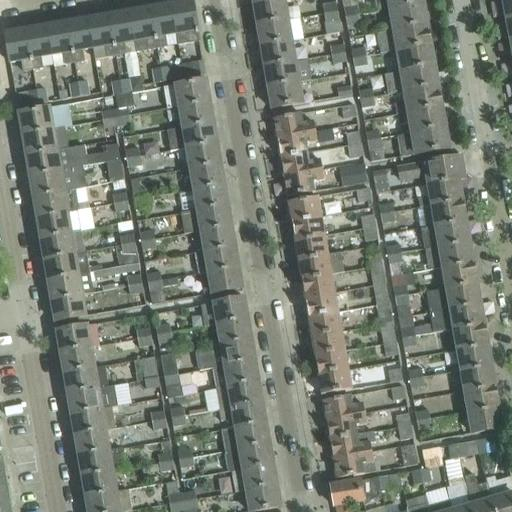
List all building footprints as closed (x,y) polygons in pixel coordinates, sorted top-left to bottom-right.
[(288,21),(285,0),(253,6),(255,14),(252,16),(254,23),(257,25),(257,27),(288,21)] [(359,16),(355,0),(341,0),(345,18),(359,16)] [(424,5),(423,0),(374,0),(377,12),(387,10),(388,11),(424,5)] [(511,20),(511,0),(503,0),(502,0),(505,21),(511,20)] [(191,1),(171,5),(176,36),(178,46),(188,44),(199,42),(192,4),(191,1)] [(337,12),(336,3),(322,5),(324,14),(337,12)] [(176,36),(171,5),(150,9),(157,49),(167,47),(165,38),(176,36)] [(427,26),(424,5),(388,11),(391,32),(427,26)] [(157,49),(150,9),(129,12),(134,44),(135,44),(136,53),(157,49)] [(134,44),(129,12),(108,16),(115,56),(126,54),(124,45),(134,44)] [(339,21),(337,12),(324,14),(325,23),(339,21)] [(115,56),(108,16),(87,20),(93,51),(94,60),(115,56)] [(360,25),(359,16),(345,18),(347,28),(360,25)] [(93,51),(87,20),(67,23),(74,63),(85,61),(83,53),(93,51)] [(292,42),(288,21),(257,27),(258,34),(256,37),(257,44),(260,46),(261,48),(292,42)] [(74,63),(67,23),(46,27),(51,58),(63,56),(65,65),(74,63)] [(427,26),(391,32),(380,34),(383,55),(395,53),(431,46),(427,26)] [(51,58),(46,27),(25,31),(32,70),(42,68),(41,60),(51,58)] [(32,70),(25,31),(4,34),(11,74),(32,70)] [(296,64),(296,62),(292,42),(261,48),(262,55),(260,58),(261,65),(264,66),(264,69),(296,64)] [(345,55),(343,45),(329,47),(331,57),(345,55)] [(435,67),(431,46),(395,53),(398,73),(435,67)] [(366,58),(364,48),(351,50),(352,60),(366,58)] [(348,76),(345,55),(331,57),(335,78),(348,76)] [(367,66),(366,58),(352,60),(354,69),(367,66)] [(204,75),(202,61),(181,65),(184,79),(204,75)] [(308,82),(305,62),(305,61),(296,62),(296,64),(264,69),(265,76),(263,78),(264,85),(267,86),(268,90),(300,84),(307,83),(307,82),(308,82)] [(172,81),(170,67),(160,69),(163,82),(172,81)] [(435,67),(398,73),(386,75),(389,96),(402,94),(438,88),(435,67)] [(163,82),(160,69),(151,70),(153,84),(163,82)] [(132,94),(129,80),(120,82),(122,95),(132,94)] [(89,96),(87,82),(77,84),(80,97),(89,96)] [(122,95),(120,82),(111,83),(113,97),(122,95)] [(209,103),(206,82),(164,89),(168,110),(177,109),(209,103)] [(80,97),(77,84),(68,85),(71,99),(80,97)] [(304,105),(300,84),(268,90),(269,98),(267,100),(268,106),(271,107),(271,111),(304,105)] [(352,96),(350,87),(337,90),(338,99),(352,96)] [(442,109),(438,88),(402,94),(406,115),(442,109)] [(48,103),(46,89),(36,91),(38,105),(48,103)] [(374,99),(372,89),(358,91),(360,101),(374,99)] [(38,105),(36,91),(16,94),(17,108),(38,105)] [(375,108),(374,99),(360,101),(361,110),(375,108)] [(213,124),(209,103),(177,109),(180,129),(213,124)] [(356,118),(354,106),(341,108),(343,120),(356,118)] [(129,116),(128,108),(114,110),(115,119),(129,116)] [(55,130),(51,109),(18,115),(22,136),(55,130)] [(445,130),(442,109),(406,115),(409,134),(409,136),(445,130)] [(115,119),(114,110),(100,112),(102,121),(115,119)] [(131,126),(129,116),(115,119),(117,128),(131,126)] [(315,133),(313,122),(303,124),(301,116),(273,121),(276,140),(315,133)] [(115,119),(102,121),(103,131),(117,128),(115,119)] [(213,124),(180,129),(166,132),(170,153),(184,150),(217,144),(213,124)] [(64,128),(55,130),(22,136),(25,157),(68,149),(64,128)] [(449,150),(445,130),(409,136),(409,134),(397,137),(401,159),(449,150)] [(381,141),(379,131),(365,133),(367,143),(381,141)] [(361,145),(359,132),(345,134),(348,147),(361,145)] [(308,154),(306,145),(309,144),(309,145),(317,143),(315,133),(276,140),(280,159),(309,154),(309,153),(308,154)] [(384,160),(381,141),(367,143),(370,163),(384,160)] [(220,165),(217,144),(184,150),(188,171),(220,165)] [(82,167),(106,163),(106,164),(120,162),(117,145),(92,149),(93,155),(86,156),(84,147),(68,149),(25,157),(29,178),(83,168),(82,167)] [(363,157),(361,145),(348,147),(350,160),(363,157)] [(140,158),(138,149),(124,151),(126,160),(140,158)] [(310,162),(309,154),(280,159),(283,179),(322,172),(320,160),(310,162)] [(141,167),(140,158),(126,160),(128,169),(141,167)] [(464,179),(461,161),(462,161),(461,159),(397,170),(399,183),(424,179),(426,187),(458,181),(459,182),(465,181),(465,179),(464,179)] [(123,181),(120,162),(106,164),(109,184),(123,181)] [(367,183),(365,171),(364,164),(339,169),(342,187),(354,185),(355,186),(367,183)] [(224,186),(220,165),(188,171),(191,192),(224,186)] [(86,188),(83,168),(29,178),(32,198),(76,191),(75,190),(86,188)] [(388,180),(386,171),(372,173),(374,182),(388,180)] [(324,181),(322,172),(283,179),(286,198),(318,193),(316,182),(324,181)] [(462,202),(459,182),(458,181),(426,187),(428,198),(418,199),(419,208),(429,207),(429,208),(462,202)] [(227,207),(224,186),(191,192),(195,211),(195,212),(227,207)] [(371,201),(369,189),(355,191),(357,204),(371,201)] [(147,199),(145,190),(132,192),(133,201),(147,199)] [(79,211),(76,191),(32,198),(36,219),(77,212),(77,211),(79,211)] [(127,203),(126,193),(112,196),(113,205),(127,203)] [(149,208),(147,199),(133,201),(135,210),(149,208)] [(322,218),(319,199),(288,204),(291,224),(322,218)] [(466,222),(462,202),(429,208),(433,228),(466,222)] [(129,212),(127,203),(113,205),(115,214),(129,212)] [(393,213),(392,204),(378,206),(380,215),(393,213)] [(231,227),(227,207),(195,212),(195,211),(180,214),(184,235),(191,234),(231,227)] [(81,233),(77,212),(36,219),(40,240),(81,233)] [(395,222),(393,213),(380,215),(381,225),(395,222)] [(376,229),(373,215),(360,218),(362,231),(376,229)] [(325,237),(322,218),(291,224),(294,243),(325,237)] [(469,243),(466,222),(433,228),(437,248),(437,249),(469,243)] [(235,248),(231,227),(191,234),(195,255),(235,248)] [(378,241),(376,229),(362,231),(364,243),(378,241)] [(154,240),(153,231),(139,233),(141,242),(154,240)] [(84,252),(81,233),(40,240),(43,261),(86,253),(86,252),(84,252)] [(401,256),(398,233),(383,236),(385,248),(386,248),(387,258),(401,256)] [(135,245),(133,235),(119,237),(121,246),(121,247),(135,245)] [(329,257),(329,255),(325,237),(294,243),(298,262),(329,257)] [(156,249),(154,240),(141,242),(142,252),(156,249)] [(473,264),(469,243),(437,249),(437,248),(425,250),(428,271),(440,269),(441,270),(473,264)] [(138,266),(135,245),(121,247),(121,246),(115,247),(119,268),(119,269),(138,266)] [(238,269),(235,248),(195,255),(199,275),(200,275),(200,276),(238,269)] [(103,272),(102,271),(101,266),(89,268),(86,253),(43,261),(47,282),(103,272)] [(344,273),(340,255),(340,253),(329,255),(329,257),(298,262),(301,281),(332,276),(344,273)] [(382,267),(380,253),(367,256),(369,269),(382,267)] [(402,275),(400,264),(403,264),(401,256),(387,258),(391,277),(402,275)] [(477,284),(473,264),(441,270),(444,290),(477,284)] [(139,272),(138,266),(119,269),(119,268),(102,271),(103,272),(47,282),(51,303),(83,297),(83,296),(93,294),(90,281),(139,272)] [(386,286),(382,267),(369,269),(373,289),(386,286)] [(242,290),(238,269),(200,276),(203,297),(242,290)] [(160,273),(146,275),(148,285),(161,282),(161,281),(160,273)] [(142,287),(140,275),(126,278),(128,289),(142,287)] [(335,295),(335,294),(332,276),(301,281),(304,301),(335,295)] [(165,303),(162,288),(178,285),(177,279),(161,281),(161,282),(148,285),(151,306),(165,303)] [(480,305),(477,284),(444,290),(426,293),(430,315),(480,305)] [(389,305),(386,286),(373,289),(376,308),(389,305)] [(145,306),(142,287),(128,289),(131,308),(145,306)] [(408,296),(406,287),(393,289),(394,299),(408,296)] [(353,311),(353,307),(349,307),(347,292),(335,294),(335,295),(304,301),(308,320),(339,314),(353,311)] [(411,317),(409,305),(410,305),(408,296),(394,299),(398,320),(412,318),(412,317),(411,317)] [(87,318),(83,297),(51,303),(54,323),(87,318)] [(248,320),(244,300),(200,307),(204,328),(215,326),(248,320)] [(393,325),(389,305),(376,308),(379,327),(393,325)] [(484,326),(480,305),(430,315),(431,325),(414,328),(412,318),(398,320),(402,341),(416,339),(433,335),(484,326)] [(342,334),(339,314),(308,320),(311,339),(342,334)] [(251,341),(248,320),(215,326),(219,347),(251,341)] [(169,325),(155,327),(157,336),(170,334),(169,325)] [(396,344),(393,325),(379,327),(383,346),(396,344)] [(488,347),(484,326),(451,332),(455,353),(488,347)] [(93,348),(89,327),(56,333),(60,353),(93,348)] [(150,337),(149,328),(135,331),(137,340),(150,337)] [(172,343),(170,334),(157,336),(158,346),(172,343)] [(346,353),(342,334),(311,339),(315,358),(346,353)] [(154,358),(150,337),(137,340),(140,361),(154,358)] [(417,346),(416,339),(402,341),(403,349),(417,346)] [(255,362),(251,341),(219,347),(209,349),(213,369),(255,362)] [(398,355),(396,344),(383,346),(385,358),(398,355)] [(491,368),(488,347),(455,353),(459,374),(491,368)] [(93,348),(60,353),(63,374),(96,368),(93,348)] [(349,372),(346,353),(315,358),(318,377),(349,372)] [(158,379),(154,359),(134,363),(136,375),(143,374),(144,381),(158,379)] [(255,362),(213,369),(216,390),(226,388),(226,389),(259,383),(255,362)] [(178,375),(176,366),(163,369),(164,378),(178,375)] [(108,388),(105,367),(104,367),(96,368),(63,374),(67,395),(108,388)] [(495,389),(491,368),(459,374),(463,394),(495,389)] [(403,382),(401,369),(387,372),(390,384),(403,382)] [(423,378),(421,369),(407,371),(409,381),(423,378)] [(352,391),(349,372),(318,377),(321,397),(352,391)] [(179,385),(178,375),(164,378),(165,387),(179,385)] [(424,388),(423,378),(409,381),(410,390),(424,388)] [(160,388),(158,379),(144,381),(146,390),(160,388)] [(262,404),(259,383),(226,389),(226,388),(216,390),(220,411),(262,404)] [(406,399),(404,387),(390,389),(392,402),(406,399)] [(100,389),(67,395),(71,416),(104,410),(100,389)] [(499,409),(495,389),(463,394),(466,415),(499,409)] [(365,415),(363,404),(352,406),(351,398),(323,402),(326,422),(365,415)] [(266,425),(262,404),(220,411),(218,411),(220,422),(231,420),(233,430),(266,425)] [(185,417),(183,407),(170,410),(171,419),(185,417)] [(115,429),(112,409),(104,410),(71,416),(74,437),(107,431),(115,429)] [(502,430),(499,409),(466,415),(470,436),(502,430)] [(430,420),(429,410),(415,413),(416,422),(430,420)] [(165,420),(164,411),(150,414),(151,423),(165,420)] [(411,428),(408,414),(395,416),(398,430),(411,428)] [(356,427),(367,426),(365,415),(326,422),(329,441),(357,437),(357,436),(356,427)] [(187,426),(185,417),(171,419),(173,428),(187,426)] [(167,430),(165,420),(151,423),(153,432),(167,430)] [(432,429),(430,420),(416,422),(418,431),(432,429)] [(269,446),(266,425),(233,430),(221,433),(225,453),(237,451),(269,446)] [(413,439),(411,428),(398,430),(400,441),(413,439)] [(110,452),(107,431),(74,437),(78,458),(110,452)] [(376,454),(376,451),(373,434),(373,433),(357,436),(357,437),(329,441),(333,461),(372,454),(376,454)] [(506,451),(503,437),(476,442),(480,456),(496,454),(496,452),(506,451)] [(468,457),(465,444),(456,445),(458,459),(468,457)] [(458,459),(456,445),(438,448),(441,461),(449,460),(449,461),(458,459)] [(269,446),(237,451),(225,453),(227,466),(213,469),(214,477),(230,474),(273,467),(269,446)] [(417,466),(414,446),(400,448),(404,468),(417,466)] [(438,459),(436,449),(421,452),(426,470),(420,471),(422,485),(431,483),(429,470),(431,469),(429,461),(438,459)] [(122,450),(110,452),(78,458),(82,478),(114,473),(114,472),(125,471),(122,450)] [(192,459),(190,450),(177,452),(179,461),(192,459)] [(172,462),(171,453),(157,455),(159,465),(172,462)] [(376,474),(372,454),(333,461),(336,480),(376,474)] [(0,511),(11,511),(2,457),(0,457),(0,511)] [(194,468),(192,459),(179,461),(180,470),(194,468)] [(174,471),(172,462),(159,465),(160,473),(174,471)] [(273,467),(230,474),(234,495),(244,493),(277,487),(273,467)] [(422,485),(420,471),(411,473),(413,486),(422,485)] [(118,493),(118,492),(114,473),(82,478),(85,499),(118,493)] [(494,511),(487,484),(477,486),(474,475),(464,478),(469,497),(471,504),(470,504),(472,511),(494,511)] [(389,490),(387,477),(378,478),(380,492),(389,490)] [(511,511),(511,490),(510,478),(495,482),(494,477),(485,480),(487,484),(494,511),(511,511)] [(380,492),(378,478),(369,480),(371,494),(380,492)] [(183,504),(181,493),(178,494),(176,482),(165,484),(169,506),(183,504)] [(354,511),(353,506),(364,504),(361,482),(330,487),(334,508),(337,507),(337,511),(354,511)] [(277,487),(244,493),(247,511),(258,511),(280,508),(277,487)] [(131,511),(128,492),(128,491),(118,492),(118,493),(85,499),(87,511),(131,511)] [(196,501),(195,491),(181,493),(183,504),(196,501)] [(428,511),(428,507),(425,496),(405,502),(408,511),(428,511)] [(471,504),(469,497),(449,503),(448,503),(450,511),(472,511),(470,504),(471,504)] [(198,509),(196,501),(183,504),(184,511),(198,509)] [(450,511),(448,503),(446,502),(428,507),(428,511),(450,511)]
